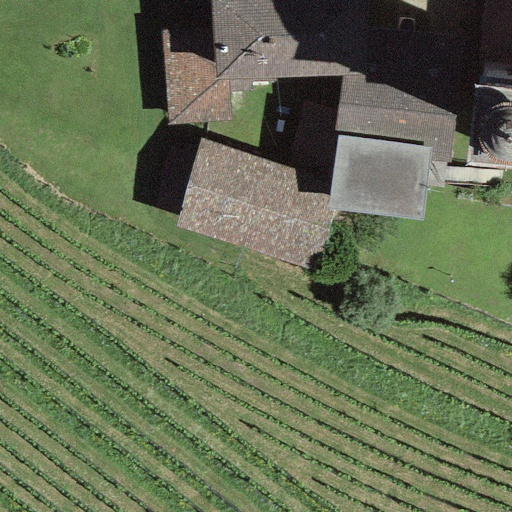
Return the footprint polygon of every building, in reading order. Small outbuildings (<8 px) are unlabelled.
[(214,81),(227,80),(341,77),(336,134),(428,152),(427,162),(447,164),(464,36),(365,26),(365,0),(210,0),(212,29),(214,81)] [(168,126),(229,120),(227,80),(214,81),(212,29),(161,31),(168,126)] [(511,75),(510,95),(474,87),(466,165),(511,169),(511,75)] [(420,219),(427,162),(428,152),(336,134),(331,181),(329,207),(334,208),(420,219)] [(199,139),(175,227),(314,273),(334,208),(329,207),(331,181),(199,139)]
